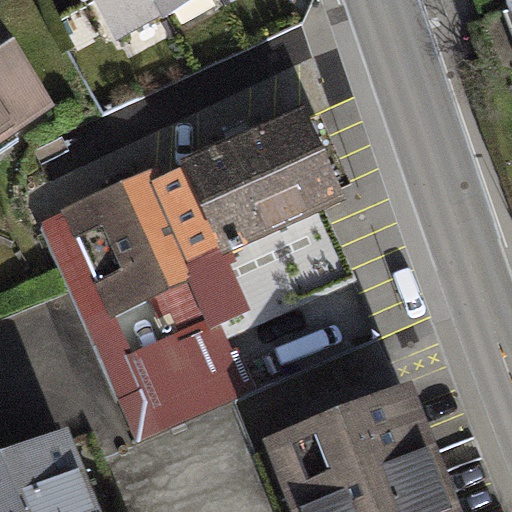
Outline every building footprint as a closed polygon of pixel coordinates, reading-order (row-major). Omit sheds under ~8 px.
[(259,0),(85,0),(126,77),(259,0)] [(0,181),(53,143),(0,51),(0,181)] [(308,118),(196,161),(252,305),(364,262),(308,118)] [(196,161),(64,213),(116,354),(252,305),(196,161)] [(445,511),(404,406),(275,456),(296,511),(445,511)] [(0,511),(113,511),(85,447),(0,484),(0,511)]
